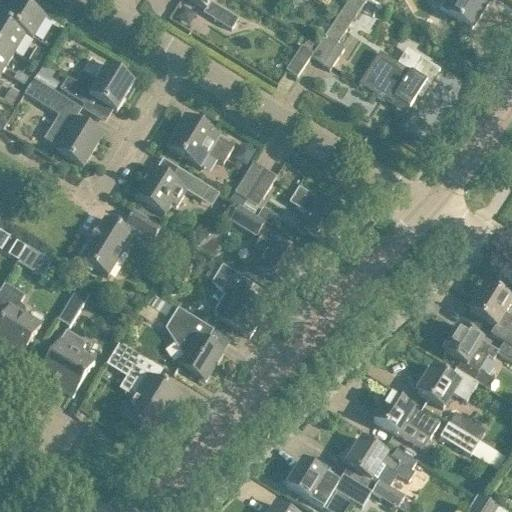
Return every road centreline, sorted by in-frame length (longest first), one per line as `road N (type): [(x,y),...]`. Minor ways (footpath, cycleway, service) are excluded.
road 1 (tertiary): [(141,511),(430,203)]
road 2 (residential): [(210,511),(483,233)]
road 3 (residential): [(430,203),(183,56)]
road 4 (residential): [(82,198),(105,186),(183,56)]
road 5 (tertiary): [(430,203),(511,91)]
